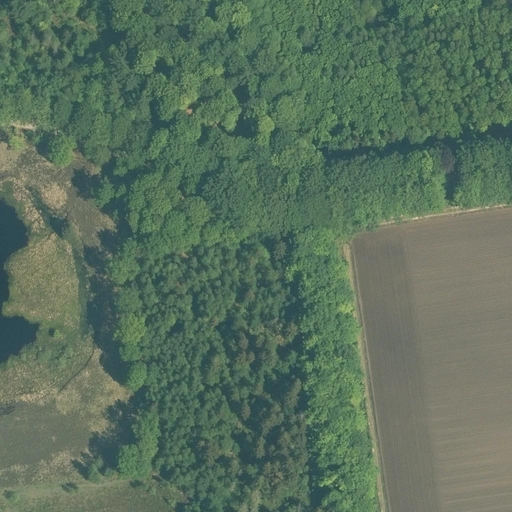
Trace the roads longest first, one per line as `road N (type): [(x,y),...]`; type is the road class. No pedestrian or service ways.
road 1 (unclassified): [(511,180),(282,211),(105,148),(0,122)]
road 2 (track): [(0,501),(152,482),(100,123)]
road 3 (track): [(230,0),(326,207),(356,421)]
